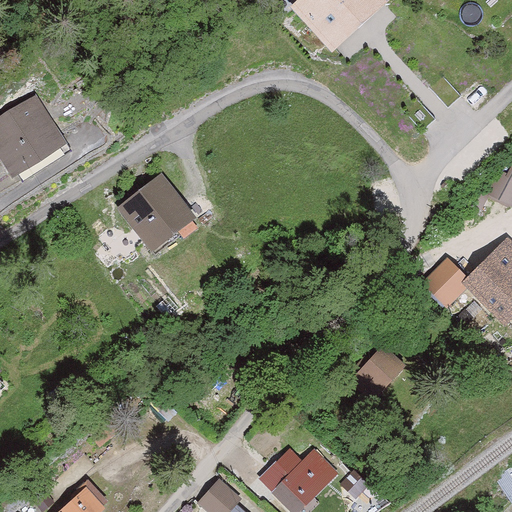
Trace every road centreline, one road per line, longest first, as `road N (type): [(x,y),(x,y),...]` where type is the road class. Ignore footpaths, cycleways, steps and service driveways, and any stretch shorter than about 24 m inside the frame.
road 1 (residential): [(0,243),(233,94),(261,86),(325,95),(388,155),(409,195)]
road 2 (residential): [(409,195),(411,233),(399,258),(167,511)]
road 3 (residential): [(511,92),(409,195)]
